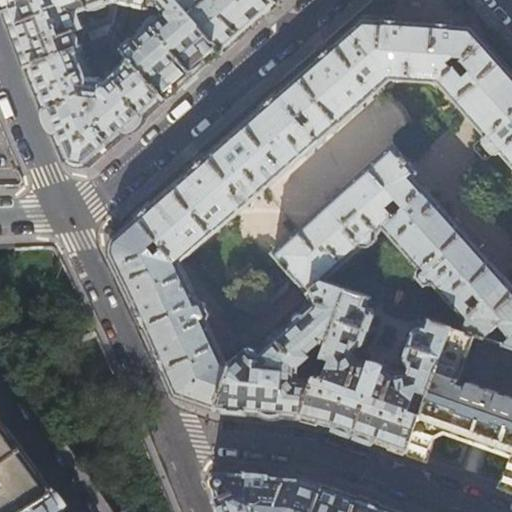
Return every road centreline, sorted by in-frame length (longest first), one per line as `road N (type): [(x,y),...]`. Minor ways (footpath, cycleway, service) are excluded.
road 1 (residential): [(323,0),(93,202),(64,210)]
road 2 (residential): [(476,511),(301,448),(168,438)]
road 3 (tertiary): [(168,438),(64,210)]
road 4 (tertiary): [(64,210),(0,51)]
road 5 (tertiary): [(0,400),(76,511)]
